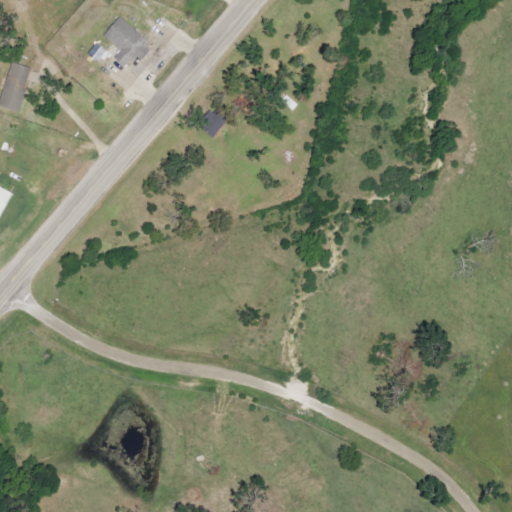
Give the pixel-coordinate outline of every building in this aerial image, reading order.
[(122,52),(116,59),(127,68),(138,56),(141,58),(152,45),(122,17),(105,36),(122,52)] [(89,55),(101,64),(110,53),(98,43),(89,55)] [(0,107),(20,113),(33,69),(13,63),(0,106),(0,107)] [(204,123),(210,128),(206,133),(214,139),(229,121),(215,109),(204,123)] [(0,221),(14,194),(0,186),(0,221)]
